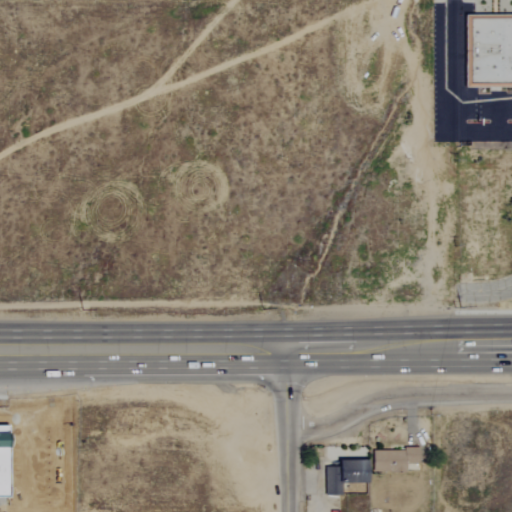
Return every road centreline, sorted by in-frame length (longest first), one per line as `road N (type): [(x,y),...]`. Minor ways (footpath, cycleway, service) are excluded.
road 1 (primary): [(511,347),(0,353)]
road 2 (residential): [(511,395),(385,401),(322,426),(292,426)]
road 3 (residential): [(291,511),(289,352)]
